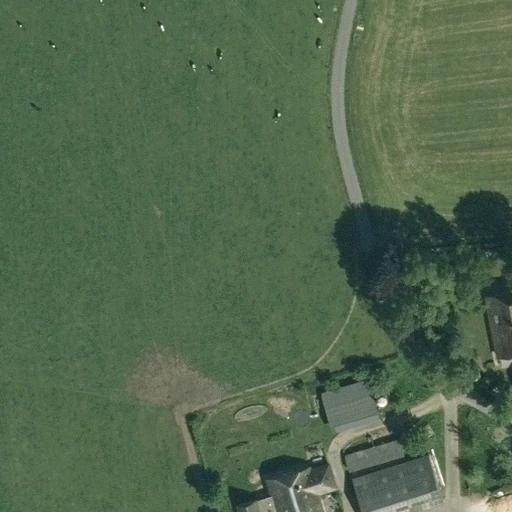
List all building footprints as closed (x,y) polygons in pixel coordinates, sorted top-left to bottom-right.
[(511,291),(486,296),(498,357),(511,353),(511,291)] [(373,352),(391,348),(384,323),(367,327),(373,352)] [(320,392),(333,433),(380,418),(368,377),(320,392)] [(404,455),(400,439),(344,454),(349,470),(404,455)] [(360,511),(404,511),(441,501),(427,455),(351,478),(360,511)] [(322,511),(317,493),(333,488),(328,468),(311,473),(309,467),(267,480),(271,496),(238,506),(239,511),(322,511)]
